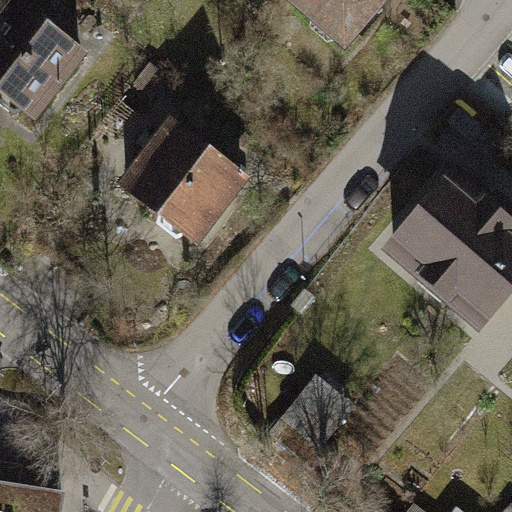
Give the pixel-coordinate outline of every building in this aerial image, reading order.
[(0,0),(0,111),(20,128),(76,57),(3,0),(0,0)] [(274,0),(340,53),(383,0),(274,0)] [(240,183),(158,122),(106,191),(188,252),(240,183)] [(511,310),(511,259),(443,208),(390,278),(484,348),(511,310)] [(320,381),(291,421),(327,447),(356,406),(320,381)] [(0,511),(63,511),(65,498),(0,487),(0,511)]
